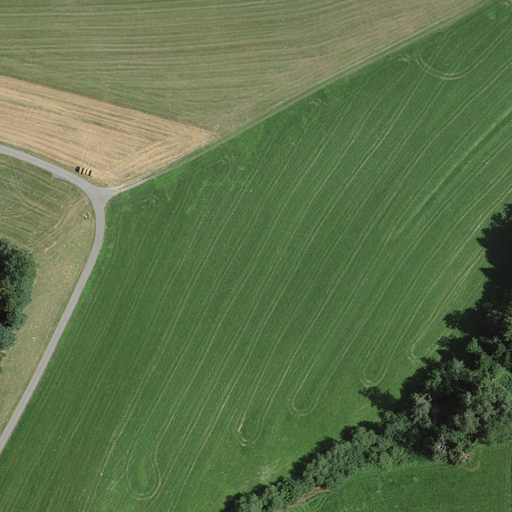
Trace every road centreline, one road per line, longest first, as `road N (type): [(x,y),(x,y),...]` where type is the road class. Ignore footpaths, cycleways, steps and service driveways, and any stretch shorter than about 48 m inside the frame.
road 1 (track): [(99,201),(487,0)]
road 2 (track): [(511,115),(399,239)]
